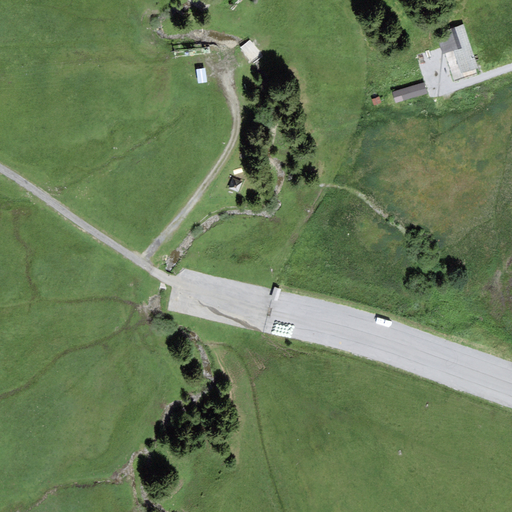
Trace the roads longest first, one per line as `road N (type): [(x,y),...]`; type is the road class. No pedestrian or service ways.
road 1 (unclassified): [(182,292),(353,330),(511,384)]
road 2 (track): [(144,263),(232,151),(237,105),(222,68)]
road 3 (track): [(182,292),(0,170)]
